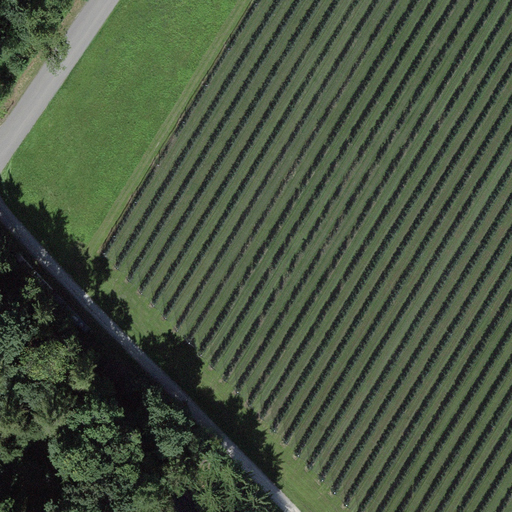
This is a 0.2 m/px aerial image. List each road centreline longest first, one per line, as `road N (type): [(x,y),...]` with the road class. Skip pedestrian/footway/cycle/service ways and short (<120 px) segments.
road 1 (track): [(292,511),(0,205)]
road 2 (unclassified): [(0,155),(105,0)]
